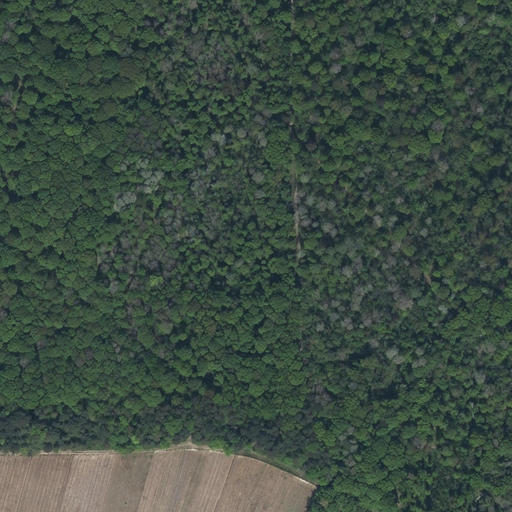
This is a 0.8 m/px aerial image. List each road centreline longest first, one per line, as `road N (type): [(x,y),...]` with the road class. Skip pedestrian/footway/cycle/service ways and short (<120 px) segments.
road 1 (track): [(380,511),(237,447),(115,347)]
road 2 (track): [(0,448),(237,447)]
